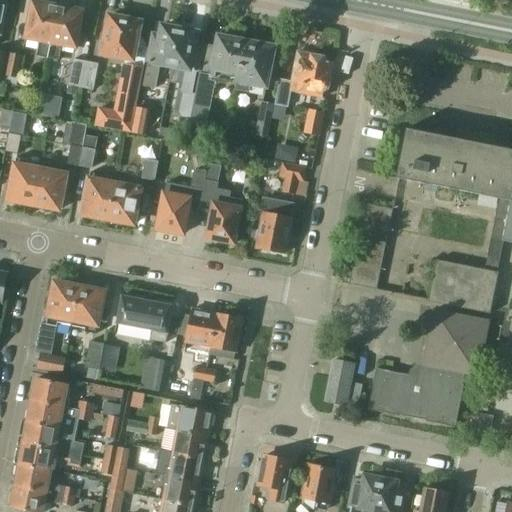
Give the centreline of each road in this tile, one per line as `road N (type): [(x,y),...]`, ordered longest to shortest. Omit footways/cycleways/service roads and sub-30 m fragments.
road 1 (residential): [(310,294),(366,4)]
road 2 (residential): [(310,294),(38,243)]
road 3 (residential): [(0,439),(38,243)]
road 4 (residential): [(480,467),(286,425)]
road 5 (primary): [(511,32),(366,4)]
road 6 (residential): [(230,511),(248,417),(286,425)]
road 7 (residential): [(286,425),(310,294)]
